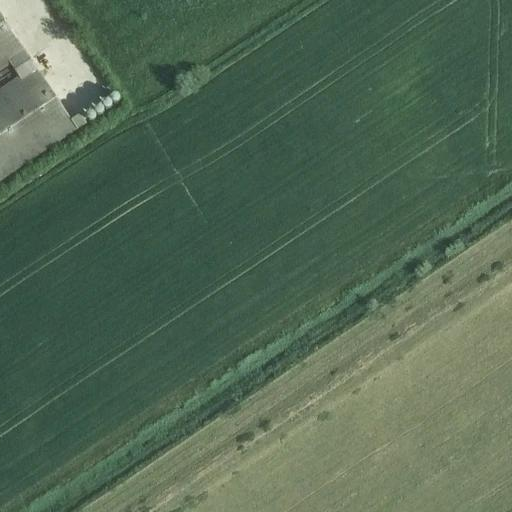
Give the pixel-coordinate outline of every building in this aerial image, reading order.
[(0,73),(26,56),(0,15),(0,73)] [(71,122),(26,56),(11,66),(19,78),(0,90),(0,184),(87,126),(80,116),(71,122)] [(111,101),(111,102),(112,104),(113,105),(115,105),(116,105),(118,105),(119,104),(120,102),(120,101),(120,99),(119,98),(118,97),(117,96),(115,96),(114,96),(113,97),(112,98),(111,99),(111,101)] [(109,103),(108,103),(106,103),(105,103),(104,104),(103,106),(103,107),(103,108),(104,110),(105,111),(106,111),(107,111),(109,111),(110,110),(111,109),(111,108),(111,107),(111,105),(110,104),(109,103)] [(101,109),(100,109),(98,109),(97,109),(96,110),(95,112),(95,113),(95,114),(96,116),(97,116),(98,117),(100,117),(101,117),(102,116),(103,115),(103,114),(103,112),(103,111),(102,110),(101,109)] [(91,123),(92,123),(93,122),(95,121),(95,120),(96,119),(96,118),(95,116),(94,115),(93,114),(91,114),(90,115),(88,115),(87,117),(87,118),(87,119),(87,121),(88,122),(89,123),(91,123)]
